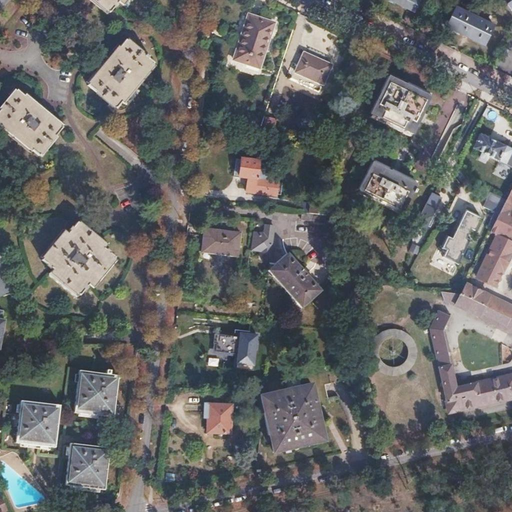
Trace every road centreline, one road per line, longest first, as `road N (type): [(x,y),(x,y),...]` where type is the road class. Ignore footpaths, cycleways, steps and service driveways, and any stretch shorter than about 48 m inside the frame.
road 1 (residential): [(157,511),(511,432)]
road 2 (residential): [(181,206),(134,511)]
road 3 (unknown): [(0,53),(183,193)]
road 4 (residential): [(511,97),(310,0)]
road 5 (residential): [(201,0),(181,206)]
road 6 (unknown): [(487,85),(457,155),(466,183),(454,214)]
